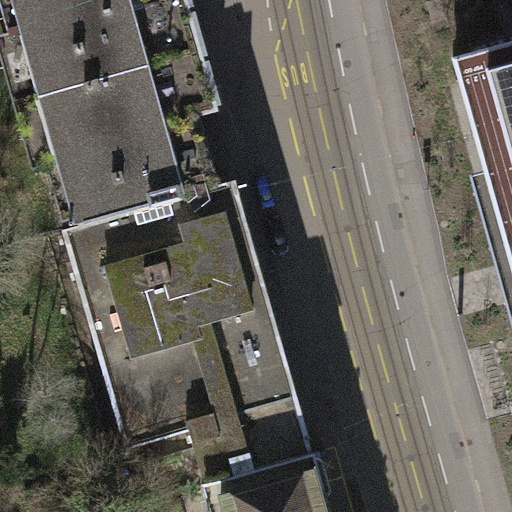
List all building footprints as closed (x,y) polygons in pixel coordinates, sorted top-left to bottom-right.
[(62,162),(80,226),(219,186),(200,118),(219,112),(187,0),(13,0),(2,3),(48,165),(62,162)] [(457,0),(408,0),(424,58),(469,46),(457,0)] [(511,335),(511,38),(448,56),(453,73),(484,185),(471,189),(486,243),(499,239),(511,283),(511,294),(501,297),(511,335)] [(237,181),(219,186),(80,226),(64,231),(125,448),(190,429),(206,484),(314,453),(237,181)] [(331,511),(314,453),(206,484),(203,485),(210,511),(331,511)]
